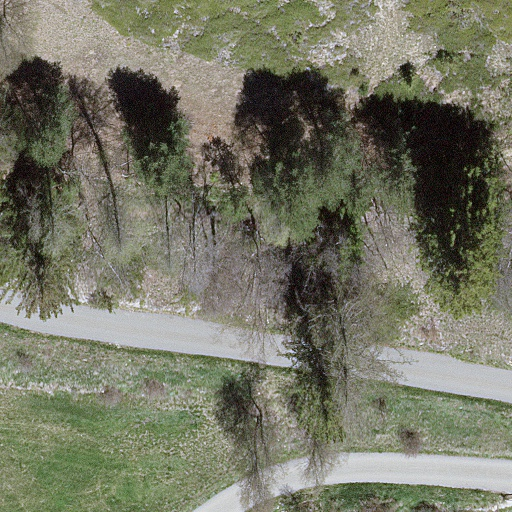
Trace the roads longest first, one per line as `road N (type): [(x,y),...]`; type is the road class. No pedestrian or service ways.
road 1 (residential): [(511,390),(0,303)]
road 2 (residential): [(310,469),(511,477)]
